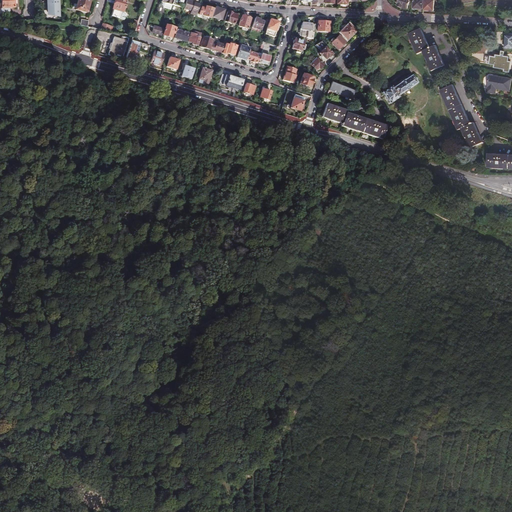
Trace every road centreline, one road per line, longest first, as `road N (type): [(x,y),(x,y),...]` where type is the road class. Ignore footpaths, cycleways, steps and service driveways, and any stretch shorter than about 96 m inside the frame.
road 1 (track): [(0,52),(102,81),(157,115),(243,139),(268,158),(278,185)]
road 2 (tertiary): [(0,31),(305,127)]
road 3 (residential): [(292,10),(267,79),(145,41),(139,30),(148,0)]
road 4 (tertiary): [(305,127),(479,184)]
road 5 (track): [(88,497),(0,353)]
road 6 (track): [(278,185),(376,184),(415,206)]
road 7 (tertiary): [(379,16),(511,25)]
road 8 (residential): [(305,127),(320,80),(363,35),(365,17)]
